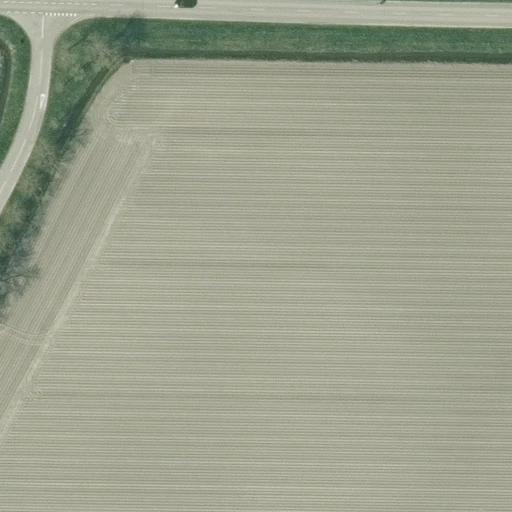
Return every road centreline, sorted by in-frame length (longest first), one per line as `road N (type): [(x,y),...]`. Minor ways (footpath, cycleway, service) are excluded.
road 1 (secondary): [(511,17),(96,5)]
road 2 (unclassified): [(0,193),(25,145),(45,5)]
